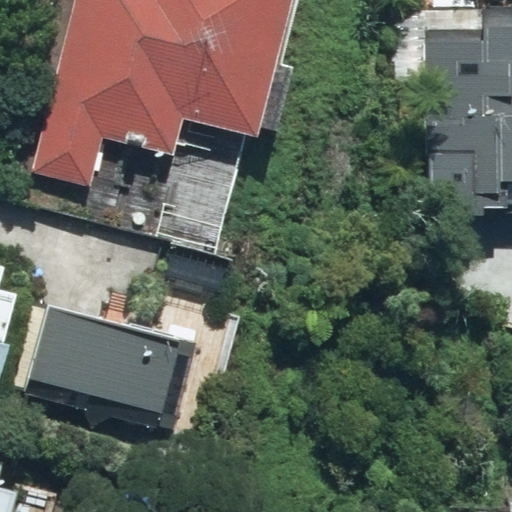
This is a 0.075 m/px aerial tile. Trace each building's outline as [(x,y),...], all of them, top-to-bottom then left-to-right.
[(75,0),(35,178),(95,191),(106,143),(180,159),(189,119),(261,135),(291,0),(75,0)] [(434,200),(511,199),(511,1),(433,2),(434,200)] [(0,362),(20,270),(0,265),(0,362)] [(193,345),(51,308),(33,374),(175,411),(193,345)] [(0,511),(71,511),(74,497),(7,483),(17,430),(0,426),(0,511)]
